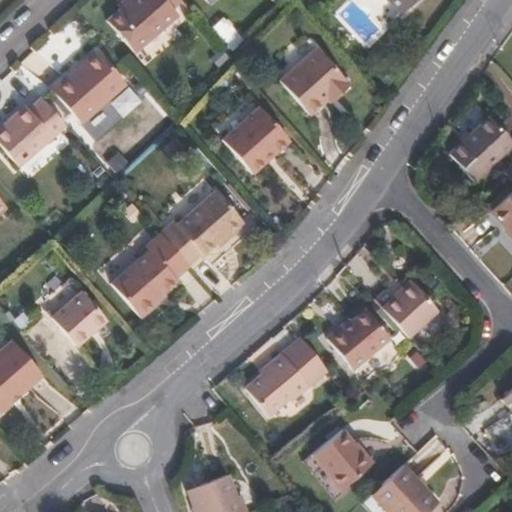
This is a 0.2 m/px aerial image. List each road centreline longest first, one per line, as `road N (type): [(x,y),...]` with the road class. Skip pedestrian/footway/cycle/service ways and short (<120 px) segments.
road 1 (residential): [(136,449),(333,240),(374,181)]
road 2 (residential): [(511,327),(433,415),(472,467),(462,511)]
road 3 (residential): [(374,181),(498,0)]
road 4 (residential): [(374,181),(417,213),(511,322)]
road 5 (residential): [(33,511),(85,469),(136,449)]
